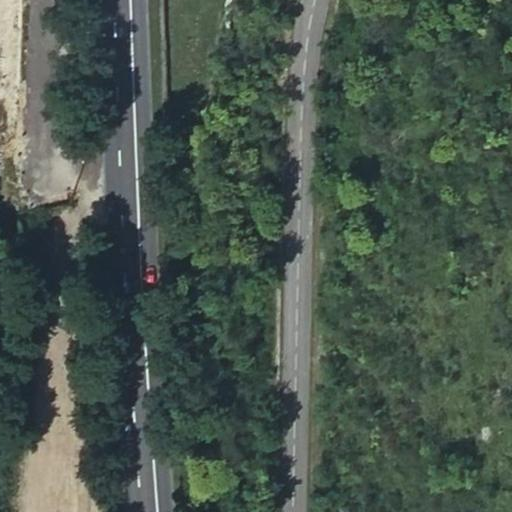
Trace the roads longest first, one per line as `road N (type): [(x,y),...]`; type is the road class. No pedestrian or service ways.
road 1 (secondary): [(318,0),(309,26),(288,511)]
road 2 (primary): [(150,511),(125,0)]
